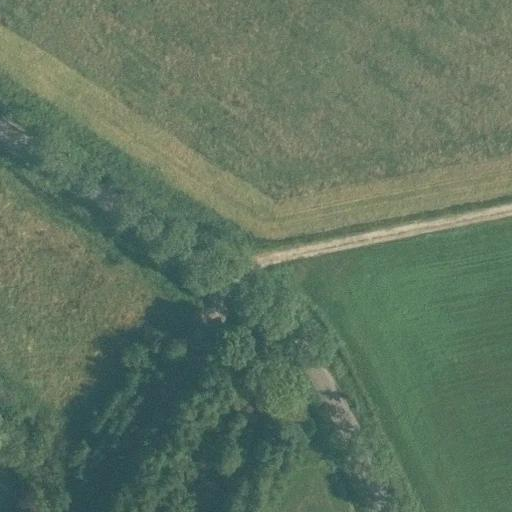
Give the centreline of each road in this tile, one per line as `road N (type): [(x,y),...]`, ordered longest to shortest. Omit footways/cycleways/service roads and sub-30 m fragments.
road 1 (unclassified): [(388,511),(294,338),(228,282),(0,128)]
road 2 (track): [(67,511),(228,282)]
